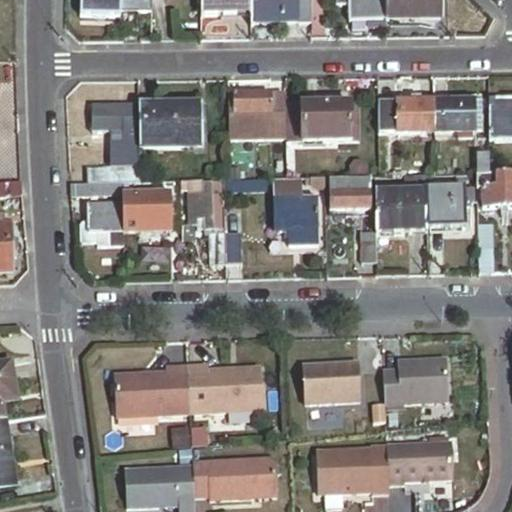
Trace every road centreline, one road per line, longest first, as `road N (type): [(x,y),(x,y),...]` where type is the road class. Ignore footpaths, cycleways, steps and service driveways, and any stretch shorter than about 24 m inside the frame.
road 1 (residential): [(43,64),(511,58)]
road 2 (residential): [(54,314),(500,303)]
road 3 (residential): [(54,314),(43,64)]
road 4 (residential): [(493,511),(505,484),(500,303)]
road 5 (residential): [(80,511),(54,314)]
